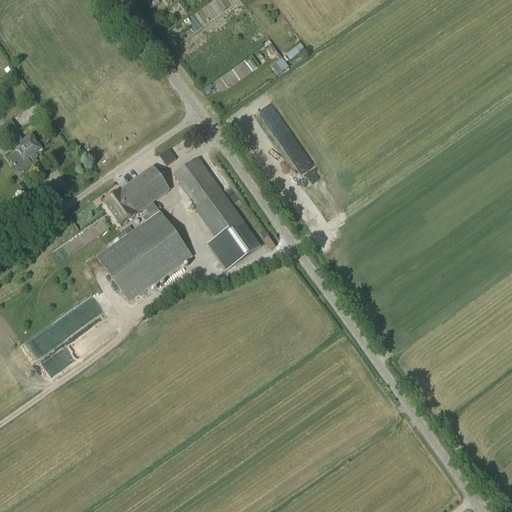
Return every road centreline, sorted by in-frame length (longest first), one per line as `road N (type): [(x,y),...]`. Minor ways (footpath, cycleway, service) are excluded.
road 1 (tertiary): [(484,511),(199,112)]
road 2 (unclassified): [(0,253),(199,112)]
road 3 (tertiary): [(199,112),(118,0)]
